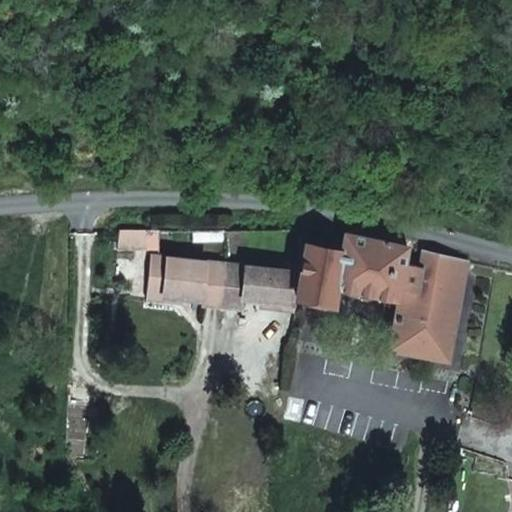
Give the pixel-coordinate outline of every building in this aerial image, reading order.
[(155,247),(155,228),(120,227),(117,247),(155,247)] [(307,244),(302,269),(297,292),(332,300),(336,283),(396,297),(405,261),(409,245),(395,242),(346,232),(341,251),(307,244)] [(420,265),(405,261),(396,297),(385,345),(444,358),(467,259),(424,249),(420,265)] [(204,302),(218,303),(225,263),(151,256),(149,279),(166,281),(164,294),(204,298),(204,302)] [(276,306),(294,308),(297,292),(302,269),(225,263),(218,303),(241,305),(242,295),(258,297),(276,299),(276,306)] [(164,298),(164,294),(166,281),(149,279),(148,296),(164,298)] [(276,299),(258,297),(258,304),(276,306),(276,299)]
